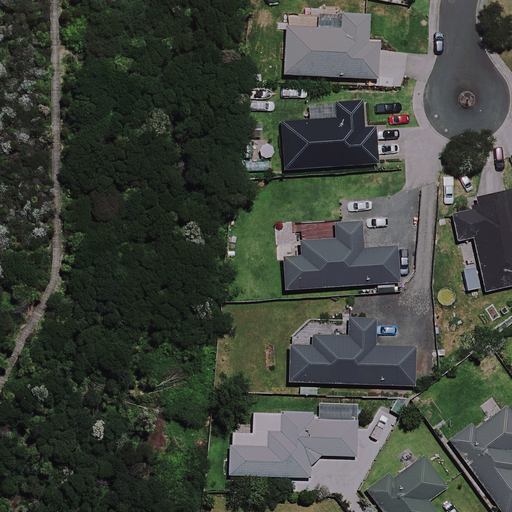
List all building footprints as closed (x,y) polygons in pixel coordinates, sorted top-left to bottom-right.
[(371,17),(343,16),(342,32),(287,29),(284,76),(357,80),(357,87),(370,87),(371,80),(380,80),(382,43),(370,43),(371,17)] [(366,130),(364,104),(334,106),(335,121),(282,125),(285,173),(379,166),(376,130),(366,130)] [(511,288),(511,198),(511,193),(472,202),(474,211),(452,216),(458,244),(474,240),(486,294),(511,288)] [(364,250),(362,224),(336,225),(337,241),(300,243),(300,257),(283,258),(285,292),(402,285),(399,248),(364,250)] [(377,321),(350,320),(349,337),(311,335),(310,348),(289,348),(288,383),(414,388),(415,349),(376,348),(377,321)] [(358,408),(317,407),(317,418),(280,416),(279,434),(267,434),(267,448),(228,447),(227,476),(310,479),(311,459),(321,460),(321,456),(356,457),(358,408)] [(511,461),(504,450),(511,443),(511,419),(503,408),(453,445),(501,511),(509,511),(511,510),(511,461)] [(444,490),(422,459),(393,480),(389,474),(366,490),(381,511),(431,511),(425,504),(444,490)]
